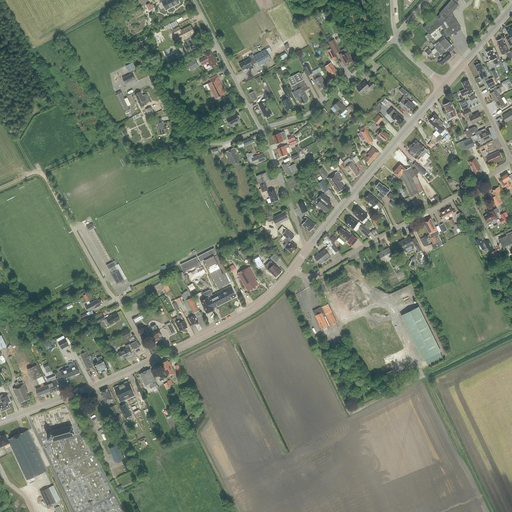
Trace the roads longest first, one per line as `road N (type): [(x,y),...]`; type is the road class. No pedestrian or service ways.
road 1 (tertiary): [(0,421),(213,331),(262,301),(291,270)]
road 2 (unclassified): [(291,270),(303,278),(316,274),(510,162)]
road 3 (tertiary): [(307,248),(443,86)]
road 4 (unclassified): [(396,36),(309,113),(260,131)]
road 5 (unclassified): [(260,131),(192,0)]
road 6 (unclassified): [(307,248),(260,131)]
